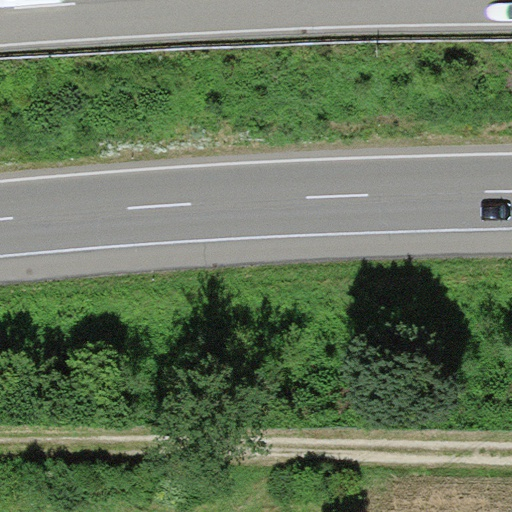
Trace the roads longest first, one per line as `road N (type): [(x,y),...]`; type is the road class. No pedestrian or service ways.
road 1 (motorway): [(0,220),(293,197),(511,192)]
road 2 (track): [(0,448),(511,441)]
